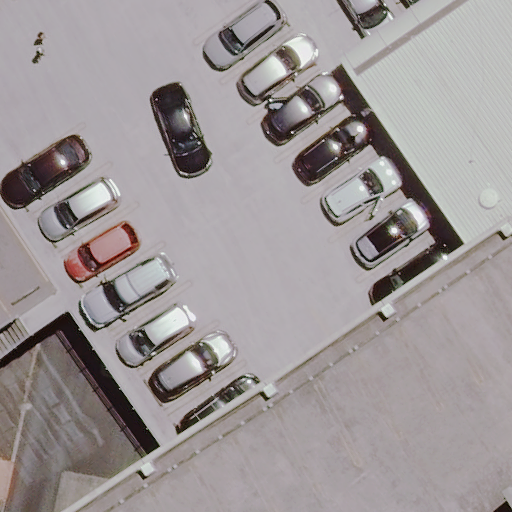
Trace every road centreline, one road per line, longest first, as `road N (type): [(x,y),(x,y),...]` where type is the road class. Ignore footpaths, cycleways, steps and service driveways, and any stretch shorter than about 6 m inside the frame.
road 1 (unknown): [(115,83),(346,416),(423,511)]
road 2 (unknown): [(115,83),(245,0)]
